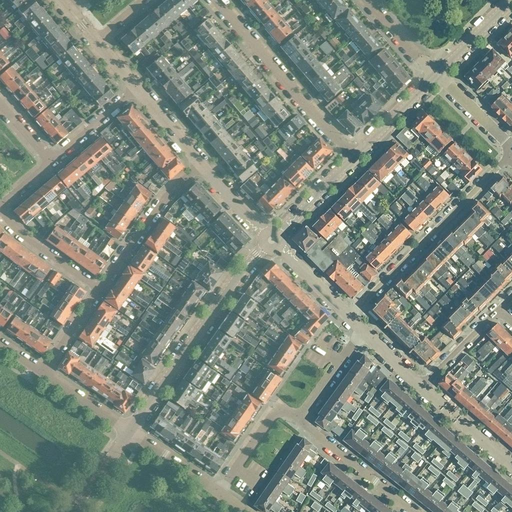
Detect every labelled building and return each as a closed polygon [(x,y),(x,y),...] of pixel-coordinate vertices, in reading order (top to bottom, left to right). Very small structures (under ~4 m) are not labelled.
[(9,0),(16,8),(26,0),(9,0)] [(29,0),(18,10),(26,19),(40,8),(37,4),(37,2),(35,0),(29,0)] [(189,7),(182,0),(168,0),(168,1),(180,15),(186,10),(189,7)] [(182,0),(189,7),(192,11),(195,8),(192,4),(196,0),(182,0)] [(256,0),(248,7),(251,10),(250,11),(255,17),(270,4),(266,0),(256,0)] [(335,0),(315,0),(316,0),(324,10),(335,0)] [(342,0),(335,0),(324,10),(322,12),(330,22),(346,8),(345,6),(346,5),(342,0)] [(168,1),(159,9),(171,23),(180,15),(168,1)] [(270,4),(255,17),(260,23),(261,22),(264,25),(276,15),(280,12),(284,8),(282,9),(279,5),(274,9),(270,4)] [(209,12),(205,7),(196,15),(196,16),(199,19),(200,20),(209,12)] [(2,15),(5,19),(13,11),(10,8),(2,15)] [(40,8),(26,19),(34,28),(49,16),(45,12),(43,12),(40,8)] [(171,23),(159,9),(158,8),(149,16),(162,31),(171,23)] [(349,10),(348,9),(335,20),(341,27),(343,30),(357,19),(353,14),(353,13),(350,9),(349,10)] [(276,15),(264,25),(266,28),(265,29),(270,35),(284,23),(276,15)] [(36,38),(30,43),(24,48),(27,51),(29,49),(38,41),(41,39),(56,26),(52,22),(53,21),(49,16),(34,28),(40,35),(36,38)] [(162,31),(149,16),(149,17),(140,24),(152,39),(162,31)] [(196,16),(187,24),(191,28),(200,20),(199,19),(196,16)] [(317,16),(310,23),(313,27),(320,21),(317,16)] [(292,26),(295,30),(305,21),(303,17),(292,26)] [(211,24),(208,19),(195,30),(202,40),(216,28),(212,23),(211,24)] [(360,23),(357,19),(343,30),(346,33),(351,39),(352,40),(365,29),(364,27),(365,27),(361,23),(360,23)] [(22,22),(17,27),(20,30),(25,26),(22,22)] [(284,23),(270,35),(275,41),(276,40),(279,43),(291,33),(284,23)] [(152,39),(140,24),(135,29),(134,29),(131,32),(143,46),(143,47),(152,39)] [(59,31),(56,26),(41,39),(50,48),(65,35),(61,31),(59,31)] [(0,32),(6,40),(11,36),(4,27),(0,30),(0,32)] [(220,33),(216,28),(202,40),(210,48),(223,37),(219,33),(220,33)] [(366,30),(365,29),(352,40),(360,50),(374,39),(370,35),(371,33),(367,29),(366,30)] [(323,30),(319,34),(325,40),(329,37),(323,30)] [(167,31),(164,34),(169,39),(172,36),(167,31)] [(143,46),(131,32),(127,35),(122,40),(133,54),(138,50),(146,59),(141,63),(145,68),(154,60),(150,55),(143,47),(143,46)] [(295,36),(282,47),(281,47),(289,57),(312,37),(309,34),(304,38),(300,42),(295,36)] [(312,37),(289,57),(297,66),(310,54),(306,48),(319,37),(316,34),(312,37)] [(65,35),(50,48),(55,54),(40,67),(43,70),(58,58),(73,47),(68,41),(68,39),(65,35)] [(501,40),(498,44),(511,58),(511,57),(511,39),(507,35),(506,35),(504,36),(502,38),(501,40)] [(223,37),(210,48),(217,57),(231,45),(227,40),(226,41),(223,37)] [(188,52),(193,48),(193,47),(185,39),(180,43),(188,52)] [(361,50),(354,56),(349,60),(352,63),(364,53),(369,59),(381,48),(381,47),(382,46),(378,42),(377,43),(374,39),(360,50),(361,50)] [(0,57),(16,45),(12,41),(0,50),(0,57)] [(18,47),(16,45),(0,57),(0,71),(9,64),(5,59),(11,54),(11,53),(18,47)] [(235,50),(231,45),(217,57),(225,66),(238,55),(234,51),(235,50)] [(58,58),(59,60),(51,67),(54,70),(59,66),(62,63),(68,69),(83,56),(79,52),(77,52),(73,47),(58,58)] [(200,56),(193,48),(188,52),(195,61),(199,57),(200,56)] [(392,59),(384,49),(368,63),(377,73),(392,59)] [(492,49),(483,59),(497,73),(498,72),(497,71),(501,66),(505,70),(506,70),(511,75),(511,65),(509,68),(507,65),(507,64),(492,49)] [(154,60),(158,57),(159,56),(155,51),(150,55),(154,60)] [(310,54),(297,66),(304,75),(318,63),(310,54)] [(350,59),(346,54),(341,58),(345,63),(350,59)] [(0,78),(6,85),(18,75),(14,70),(24,62),(23,62),(28,58),(25,55),(0,76),(0,78)] [(241,59),(238,55),(225,66),(232,75),(246,63),(242,58),(241,59)] [(70,78),(64,83),(67,86),(90,67),(86,62),(86,60),(83,56),(68,69),(73,76),(70,78)] [(161,56),(147,68),(151,73),(150,74),(154,79),(169,66),(161,56)] [(207,66),(199,57),(195,61),(203,69),(207,66)] [(392,59),(377,73),(373,76),(378,82),(377,83),(377,84),(373,87),(372,86),(367,90),(371,94),(401,69),(392,59)] [(497,73),(483,59),(474,67),(488,80),(492,75),(494,76),(497,73)] [(331,78),(326,72),(312,84),(320,93),(348,70),(345,66),(340,60),(337,63),(340,66),(338,68),(340,70),(331,78)] [(180,72),(189,64),(186,61),(177,69),(180,72)] [(177,75),(163,87),(166,91),(165,92),(169,97),(184,84),(183,84),(186,82),(181,77),(195,65),(192,62),(189,65),(189,64),(180,72),(177,75)] [(246,63),(232,75),(239,83),(252,72),(249,68),(250,67),(246,63)] [(318,63),(304,75),(312,84),(326,72),(318,63)] [(169,66),(154,79),(158,83),(159,83),(163,87),(177,75),(169,66)] [(207,66),(203,69),(210,78),(214,74),(207,66)] [(219,80),(229,73),(224,66),(214,74),(219,80)] [(18,75),(6,85),(13,94),(41,70),(38,67),(22,80),(18,75)] [(67,86),(64,88),(59,92),(62,96),(78,82),(84,88),(99,75),(95,71),(93,71),(90,67),(67,86)] [(488,80),(474,67),(465,76),(479,90),(489,81),(488,80)] [(367,79),(362,73),(363,72),(360,69),(355,73),(363,82),(367,79)] [(410,80),(401,69),(371,94),(383,106),(388,102),(380,94),(385,90),(391,97),(403,86),(403,85),(410,80)] [(41,70),(13,94),(20,102),(32,91),(28,87),(44,73),(41,70)] [(348,70),(320,93),(328,102),(342,90),(338,86),(348,77),(352,81),(354,78),(354,77),(352,74),(348,70)] [(256,76),(252,72),(239,83),(247,92),(261,80),(257,76),(256,76)] [(99,75),(84,88),(92,97),(106,85),(102,81),(102,79),(99,75)] [(353,81),(364,93),(367,90),(357,78),(353,81)] [(264,85),(261,80),(247,92),(254,101),(267,90),(263,85),(264,85)] [(501,87),(504,90),(510,85),(506,81),(501,87)] [(32,91),(20,102),(27,110),(39,99),(53,87),(49,83),(35,95),(32,91)] [(201,86),(198,83),(192,87),(195,91),(201,86)] [(59,92),(64,88),(60,84),(56,88),(59,92)] [(184,84),(169,97),(173,101),(175,101),(178,105),(192,94),(184,84)] [(92,97),(89,100),(83,105),(86,108),(95,100),(100,107),(114,95),(113,94),(113,92),(111,90),(109,89),(106,85),(92,97)] [(58,93),(53,87),(39,99),(27,110),(34,118),(46,108),(44,105),(58,93)] [(487,104),(488,103),(499,92),(496,89),(495,90),(493,88),(482,99),(487,104)] [(267,90),(254,101),(262,110),(275,98),(271,93),(271,94),(267,90)] [(511,102),(503,94),(491,106),(490,107),(499,116),(511,104),(511,103),(511,102)] [(186,116),(201,104),(193,95),(179,107),(186,116)] [(378,109),(381,106),(370,95),(367,98),(363,95),(357,101),(373,117),(379,111),(378,109)] [(63,96),(58,100),(35,120),(42,128),(55,117),(52,113),(62,104),(66,108),(70,104),(63,96)] [(233,104),(237,100),(233,96),(228,99),(233,104)] [(280,103),(275,98),(262,110),(269,118),(282,107),(279,103),(280,103)] [(325,107),(329,113),(339,104),(335,99),(325,107)] [(210,113),(209,113),(195,125),(203,134),(217,122),(212,116),(227,104),(224,101),(222,102),(213,110),(210,113)] [(373,117),(357,101),(352,107),(355,110),(352,113),(363,124),(366,121),(367,122),(373,117)] [(201,104),(186,116),(187,117),(188,116),(195,125),(209,113),(202,104),(201,104)] [(511,104),(499,116),(508,125),(511,120),(511,104)] [(126,127),(139,115),(132,106),(118,118),(126,127)] [(282,107),(269,118),(277,127),(290,116),(289,115),(290,115),(286,110),(285,111),(282,107)] [(55,117),(42,128),(49,136),(71,118),(76,113),(73,110),(68,114),(59,122),(55,117)] [(353,137),(363,127),(347,110),(337,120),(352,135),(353,137)] [(418,119),(412,125),(421,134),(434,122),(422,110),(416,116),(418,117),(417,118),(418,119)] [(71,118),(49,136),(56,144),(69,134),(64,129),(73,122),(77,126),(83,122),(76,113),(71,118)] [(247,122),(252,118),(248,113),(243,117),(247,122)] [(139,115),(126,127),(121,131),(128,139),(147,124),(139,115)] [(297,115),(292,119),(284,126),(289,131),(288,132),(291,136),(292,135),(305,124),(297,115)] [(226,132),(211,144),(220,154),(234,142),(230,137),(244,124),(243,122),(239,122),(239,121),(226,132)] [(217,122),(203,134),(211,144),(226,132),(225,131),(217,122)] [(434,122),(421,134),(430,143),(442,130),(434,122)] [(154,132),(147,124),(128,139),(135,148),(154,132)] [(262,139),(267,135),(259,126),(255,130),(262,139)] [(408,129),(405,127),(395,136),(407,148),(412,143),(403,134),(408,129)] [(106,128),(100,133),(107,142),(113,137),(106,128)] [(245,132),(251,139),(255,137),(249,130),(245,132)] [(442,130),(430,143),(439,152),(452,140),(442,130)] [(154,132),(135,148),(128,154),(131,158),(143,148),(147,152),(161,141),(154,132)] [(113,137),(107,142),(110,145),(116,140),(120,137),(117,134),(113,137)] [(262,142),(265,146),(271,141),(267,137),(262,142)] [(112,150),(101,138),(94,144),(117,171),(120,168),(108,153),(112,150)] [(311,148),(311,147),(302,139),(298,143),(307,152),(302,156),(314,169),(315,168),(316,168),(319,165),(319,164),(323,160),(311,148)] [(319,139),(311,147),(311,148),(323,160),(327,156),(328,156),(331,153),(331,152),(331,151),(319,139)] [(258,140),(254,143),(261,151),(264,148),(258,140)] [(169,150),(161,141),(147,152),(155,161),(169,150)] [(234,142),(220,154),(227,163),(242,151),(244,149),(241,146),(239,148),(234,142)] [(464,151),(454,142),(443,154),(452,163),(464,151)] [(396,143),(387,152),(399,163),(408,154),(396,143)] [(117,171),(94,144),(86,150),(97,163),(101,159),(105,165),(106,164),(113,174),(117,171)] [(123,153),(119,147),(115,150),(120,156),(123,153)] [(284,159),(285,159),(288,156),(280,148),(277,152),(284,159)] [(97,163),(86,150),(79,156),(97,177),(100,174),(93,166),(97,163)] [(155,161),(151,164),(144,170),(142,171),(146,175),(158,164),(162,170),(176,158),(169,150),(155,161)] [(242,151),(227,163),(235,172),(234,173),(235,172),(249,161),(250,160),(242,151)] [(472,160),(464,151),(452,163),(461,172),(473,160),(472,160)] [(383,156),(378,161),(390,172),(399,163),(387,152),(386,153),(385,153),(382,155),(383,156)] [(312,170),(300,158),(297,155),(296,155),(294,155),(291,158),(291,160),(291,162),(289,164),(290,165),(304,179),(308,174),(309,175),(312,172),(312,171),(312,170)] [(97,177),(79,156),(72,163),(83,175),(86,172),(99,186),(102,183),(101,182),(97,177)] [(162,170),(169,179),(184,167),(176,158),(162,170)] [(425,169),(421,165),(414,158),(410,162),(421,173),(425,169)] [(425,169),(431,164),(432,163),(427,158),(421,165),(425,169)] [(473,160),(461,172),(460,172),(469,181),(482,169),(473,160)] [(144,170),(151,164),(148,161),(141,167),(144,170)] [(257,170),(249,161),(235,172),(234,173),(242,182),(257,170)] [(265,172),(271,166),(266,161),(260,167),(265,172)] [(371,168),(369,170),(381,181),(390,172),(378,161),(374,165),(373,164),(371,167),(371,168)] [(72,163),(65,169),(87,196),(91,193),(79,178),(83,175),(72,163)] [(431,164),(425,169),(431,175),(437,170),(431,164)] [(304,179),(290,165),(284,170),(286,172),(282,175),(295,188),(296,187),(297,187),(300,184),(300,183),(304,179)] [(87,196),(65,169),(57,175),(67,187),(72,184),(86,201),(89,199),(86,196),(87,196)] [(390,193),(368,171),(364,175),(363,174),(358,179),(372,192),(376,187),(379,190),(386,197),(390,193)] [(393,176),(400,183),(403,185),(407,182),(397,172),(393,176)] [(418,179),(420,180),(442,203),(449,196),(438,184),(434,188),(421,175),(418,179)] [(443,182),(444,180),(440,175),(436,179),(445,188),(447,186),(443,182)] [(102,183),(104,186),(112,180),(108,176),(101,182),(102,183)] [(400,183),(393,176),(390,179),(397,186),(400,183)] [(511,184),(511,185),(503,176),(488,191),(492,195),(494,192),(500,198),(502,196),(511,184)] [(48,182),(48,183),(47,184),(58,196),(66,189),(56,177),(52,180),(50,180),(48,182)] [(282,177),(274,186),(285,198),(289,194),(291,194),(293,192),(293,190),(294,189),(282,177)] [(277,206),(265,194),(249,179),(240,188),(251,199),(252,199),(256,203),(267,215),(277,206)] [(358,179),(349,188),(349,189),(362,202),(363,201),(372,192),(358,179)] [(442,203),(420,180),(417,183),(428,194),(424,198),(435,210),(442,203)] [(196,183),(195,184),(180,198),(186,203),(183,205),(187,209),(204,192),(197,184),(196,183)] [(42,187),(42,188),(39,191),(49,204),(50,204),(53,207),(52,208),(57,213),(60,210),(52,201),(58,196),(47,184),(46,184),(45,184),(42,187)] [(137,184),(131,193),(143,203),(144,203),(151,194),(137,184)] [(155,195),(159,190),(151,184),(148,188),(149,189),(148,189),(155,195)] [(511,184),(502,196),(511,205),(511,203),(511,202),(511,203),(511,202),(511,184)] [(285,198),(274,186),(265,194),(277,206),(278,205),(279,206),(282,203),(281,201),(285,198)] [(361,203),(362,202),(349,189),(339,199),(352,212),(355,214),(359,210),(367,217),(371,213),(361,203)] [(420,202),(417,199),(417,198),(408,189),(404,193),(428,217),(435,210),(424,198),(420,202)] [(49,204),(39,191),(31,198),(42,211),(46,207),(49,210),(52,208),(53,207),(50,204),(49,204)] [(204,192),(187,209),(186,209),(193,217),(191,219),(192,220),(195,217),(213,201),(204,192)] [(143,203),(131,193),(124,202),(137,211),(143,203)] [(428,217),(404,193),(400,197),(410,206),(411,205),(414,208),(410,212),(421,224),(428,217)] [(119,204),(122,200),(114,194),(111,198),(119,204)] [(31,198),(23,204),(34,217),(43,228),(47,232),(49,229),(45,223),(43,223),(41,220),(42,219),(42,217),(41,215),(38,214),(42,211),(31,198)] [(73,209),(80,214),(84,210),(74,198),(68,203),(73,209)] [(352,212),(339,199),(334,203),(335,204),(332,208),(344,220),(352,212)] [(221,210),(213,201),(195,217),(204,226),(221,210)] [(137,211),(124,202),(118,211),(118,210),(117,211),(131,221),(137,211)] [(376,215),(379,211),(370,202),(367,205),(376,215)] [(495,219),(477,202),(470,209),(473,212),(484,223),(492,232),(496,228),(491,223),(495,219)] [(511,209),(510,211),(510,212),(501,222),(504,225),(510,219),(511,217),(511,202),(511,203),(511,202),(511,209)] [(401,212),(397,208),(398,207),(394,203),(390,207),(414,231),(421,224),(410,212),(406,216),(401,212)] [(15,210),(15,211),(14,212),(25,225),(34,217),(23,204),(20,207),(19,207),(15,210)] [(497,218),(500,214),(503,212),(496,205),(490,211),(497,218)] [(91,206),(87,211),(92,215),(96,209),(91,206)] [(67,213),(76,220),(80,214),(73,209),(67,213)] [(342,222),(330,210),(329,210),(328,209),(321,217),(334,230),(349,245),(352,242),(337,227),(342,222)] [(131,221),(117,211),(111,220),(124,229),(131,221)] [(473,212),(466,219),(490,243),(494,240),(480,226),(484,223),(473,212)] [(60,217),(57,213),(51,218),(54,222),(60,217)] [(173,217),(167,213),(164,217),(173,223),(175,220),(172,218),(173,217)] [(232,221),(224,213),(208,227),(217,236),(232,221)] [(376,218),(371,213),(367,217),(372,222),(376,218)] [(382,214),(380,217),(404,241),(411,234),(400,223),(396,228),(382,214)] [(315,228),(312,231),(319,238),(322,235),(325,238),(334,230),(321,217),(313,224),(314,226),(313,227),(315,228)] [(404,241),(380,217),(377,220),(390,233),(386,237),(397,248),(404,241)] [(163,219),(157,227),(169,236),(172,232),(179,236),(179,237),(186,242),(183,246),(188,250),(193,244),(190,242),(183,233),(181,232),(175,227),(163,219)] [(351,227),(354,225),(352,224),(353,223),(349,219),(345,222),(350,226),(351,227)] [(466,219),(459,225),(470,237),(470,236),(474,233),(487,246),(490,243),(466,219)] [(124,229),(111,220),(104,229),(118,239),(125,230),(124,229)] [(232,221),(217,236),(225,245),(227,243),(241,230),(232,221)] [(74,232),(69,229),(57,247),(65,253),(84,226),(80,223),(74,232)] [(371,223),(364,230),(368,234),(390,255),(397,248),(386,237),(382,242),(376,236),(377,236),(372,230),(375,227),(371,223)] [(178,224),(175,227),(181,232),(184,228),(178,224)] [(459,225),(453,232),(464,243),(468,247),(475,241),(470,236),(470,237),(459,225)] [(88,228),(84,226),(65,253),(73,258),(85,241),(81,238),(88,228)] [(312,231),(307,226),(306,226),(305,227),(292,240),(304,251),(304,252),(305,253),(334,281),(346,269),(349,266),(359,256),(349,245),(334,230),(325,238),(322,235),(319,238),(312,231)] [(66,227),(63,232),(56,227),(47,240),(57,247),(69,229),(66,227)] [(169,236),(157,227),(151,236),(150,236),(163,245),(170,250),(179,256),(181,252),(166,241),(169,236)] [(47,232),(43,228),(40,233),(37,230),(36,232),(43,237),(47,232)] [(184,228),(181,232),(183,233),(190,242),(197,235),(193,230),(189,233),(184,228)] [(227,243),(225,245),(220,250),(223,254),(226,251),(227,252),(229,249),(235,255),(250,240),(241,230),(227,243)] [(364,230),(361,234),(371,244),(368,247),(369,248),(383,262),(390,255),(368,234),(364,230)] [(452,231),(445,238),(471,264),(471,263),(472,263),(473,261),(474,260),(460,246),(464,243),(453,232),(452,231)] [(2,252),(12,240),(4,234),(0,239),(0,255),(2,252)] [(150,236),(144,244),(167,261),(170,257),(160,249),(163,245),(150,236)] [(85,241),(73,258),(81,264),(98,239),(95,237),(90,245),(85,241)] [(99,237),(98,239),(81,264),(89,270),(98,257),(94,254),(104,240),(99,237)] [(362,241),(359,238),(352,245),(355,248),(362,241)] [(471,264),(445,238),(438,245),(450,257),(453,253),(467,267),(471,264)] [(511,251),(503,243),(499,239),(495,242),(497,244),(511,258),(511,251)] [(12,240),(2,252),(7,256),(3,261),(2,260),(0,263),(0,266),(2,268),(20,245),(12,240)] [(511,258),(497,244),(495,242),(489,249),(491,251),(493,249),(492,249),(494,247),(506,259),(503,262),(502,263),(511,272),(511,258)] [(2,268),(0,270),(0,277),(7,268),(8,269),(14,261),(18,264),(27,251),(20,245),(2,268)] [(450,257),(438,245),(431,252),(448,269),(452,274),(456,270),(446,261),(450,257)] [(156,256),(143,246),(137,255),(165,275),(169,278),(172,275),(152,261),(156,256)] [(365,251),(363,249),(359,253),(376,269),(383,262),(369,248),(365,251)] [(491,251),(489,249),(482,256),(485,259),(492,252),(491,251)] [(8,278),(5,281),(13,288),(19,280),(35,257),(27,251),(18,264),(23,268),(14,280),(8,278)] [(101,252),(98,257),(89,270),(97,276),(106,263),(102,260),(105,255),(101,252)] [(214,256),(213,256),(208,252),(205,256),(224,270),(227,265),(220,259),(220,260),(214,256)] [(448,269),(431,252),(423,259),(425,260),(436,271),(441,276),(448,269)] [(209,261),(205,267),(200,264),(199,264),(186,254),(184,258),(202,271),(216,281),(223,271),(209,261)] [(165,275),(137,255),(130,263),(143,273),(147,268),(167,282),(169,278),(165,275)] [(19,280),(13,288),(18,291),(27,279),(26,278),(30,273),(34,276),(43,263),(35,257),(19,280)] [(425,260),(418,267),(430,279),(429,278),(432,274),(447,289),(450,285),(441,276),(436,271),(425,260)] [(479,260),(475,263),(488,276),(501,288),(508,281),(507,280),(496,269),(492,273),(479,260)] [(271,261),(260,272),(262,274),(258,279),(260,280),(258,282),(258,283),(255,286),(258,289),(279,269),(271,261)] [(362,271),(368,264),(365,261),(358,267),(362,271)] [(473,261),(472,263),(473,265),(472,266),(486,281),(482,284),(494,295),(501,288),(488,276),(475,263),(473,261)] [(511,272),(502,263),(503,262),(501,261),(494,268),(496,269),(507,280),(511,274),(511,272)] [(43,263),(34,276),(38,279),(26,297),(29,299),(35,292),(45,278),(51,269),(43,263)] [(355,278),(343,290),(352,299),(377,274),(368,264),(362,271),(359,274),(361,276),(357,280),(355,278)] [(106,265),(102,273),(107,275),(111,268),(106,265)] [(162,289),(129,265),(123,274),(137,284),(140,279),(159,292),(162,289)] [(358,275),(349,266),(346,269),(334,281),(335,281),(343,290),(355,278),(358,275)] [(430,279),(418,267),(411,274),(436,299),(440,296),(426,283),(430,279)] [(258,289),(255,293),(251,297),(255,300),(259,296),(258,296),(270,283),(275,287),(286,276),(279,269),(258,289)] [(61,275),(54,271),(48,280),(54,285),(55,283),(80,301),(86,292),(73,283),(69,288),(61,282),(60,283),(57,280),(61,275)] [(216,281),(202,271),(195,281),(209,291),(216,281)] [(123,274),(117,283),(148,304),(151,301),(133,288),(137,284),(123,274)] [(411,274),(404,281),(416,293),(420,289),(425,294),(424,295),(432,304),(436,299),(411,274)] [(278,291),(270,300),(263,306),(266,309),(273,303),(293,282),(286,276),(275,287),(278,291)] [(465,281),(461,277),(458,281),(472,295),(469,298),(468,298),(478,308),(478,309),(479,310),(487,302),(465,281)] [(401,278),(394,285),(406,298),(410,293),(415,298),(415,299),(426,310),(430,306),(416,293),(404,281),(401,278)] [(468,278),(465,281),(487,302),(494,295),(482,284),(478,288),(468,278)] [(174,281),(171,279),(168,282),(182,293),(179,297),(193,307),(199,299),(182,286),(177,283),(174,281)] [(54,285),(48,280),(46,283),(49,285),(49,286),(64,296),(61,300),(74,309),(80,301),(55,283),(54,285)] [(182,281),(177,283),(182,286),(199,299),(201,296),(202,296),(206,291),(191,281),(188,285),(182,281)] [(273,303),(266,309),(265,310),(269,314),(275,308),(275,307),(285,297),(288,301),(300,289),(293,282),(273,303)] [(148,304),(117,283),(111,291),(124,300),(128,296),(145,308),(148,304)] [(443,287),(442,288),(438,284),(437,286),(443,292),(446,290),(443,287)] [(37,295),(41,298),(47,290),(43,287),(37,295)] [(376,304),(370,310),(379,319),(401,297),(392,287),(376,303),(375,303),(375,304),(376,304)] [(255,293),(248,288),(245,293),(251,297),(255,293)] [(300,289),(288,301),(293,305),(282,316),(285,319),(307,297),(300,289)] [(0,303),(0,311),(11,297),(10,297),(14,292),(12,291),(10,291),(7,294),(0,303)] [(124,300),(111,291),(104,300),(129,317),(132,313),(121,306),(124,300)] [(160,295),(159,295),(187,315),(193,307),(179,297),(176,301),(162,291),(160,295)] [(18,295),(14,292),(10,297),(11,297),(0,311),(0,325),(3,327),(12,314),(9,311),(13,305),(12,304),(18,295)] [(468,298),(469,298),(463,292),(456,299),(461,304),(472,315),(478,309),(478,308),(468,298)] [(444,294),(441,298),(465,322),(472,315),(461,304),(458,307),(444,294)] [(187,315),(159,295),(157,298),(172,309),(168,313),(182,323),(187,315)] [(244,295),(238,302),(258,317),(261,314),(253,308),(256,303),(244,295)] [(49,299),(47,302),(52,305),(69,317),(74,309),(61,300),(56,296),(52,301),(49,299)] [(307,297),(285,319),(280,324),(284,328),(286,327),(289,324),(287,322),(299,311),(302,315),(314,303),(307,297)] [(401,297),(379,319),(387,326),(384,328),(385,328),(397,315),(398,316),(400,313),(396,309),(401,304),(405,308),(409,304),(401,297)] [(465,322),(441,298),(438,301),(451,314),(447,318),(458,329),(465,322)] [(52,305),(47,302),(43,299),(40,302),(53,311),(50,316),(54,319),(63,325),(69,317),(52,305)] [(117,311),(103,302),(97,311),(128,332),(130,329),(113,317),(117,311)] [(258,317),(238,302),(232,311),(245,320),(248,315),(266,328),(269,325),(266,323),(258,317)] [(314,303),(302,315),(306,319),(291,334),(294,336),(321,310),(314,303)] [(15,317),(6,330),(12,334),(13,333),(16,335),(35,308),(31,306),(21,320),(15,317)] [(149,306),(147,310),(146,310),(152,314),(154,316),(176,331),(182,323),(168,313),(165,318),(149,306)] [(39,311),(35,308),(16,335),(20,337),(19,339),(24,342),(34,329),(29,326),(39,311)] [(444,314),(439,309),(435,313),(445,323),(441,327),(453,339),(461,331),(458,329),(447,318),(444,314)] [(152,314),(146,310),(141,319),(142,320),(144,322),(149,315),(151,316),(152,314)] [(328,317),(321,310),(294,336),(306,344),(317,329),(328,317)] [(128,332),(97,311),(98,312),(95,317),(93,317),(91,320),(104,329),(108,324),(125,336),(128,332)] [(231,312),(225,320),(258,344),(261,340),(242,327),(245,322),(231,312)] [(406,324),(395,335),(402,343),(413,331),(410,327),(414,323),(415,323),(419,320),(418,319),(421,316),(417,313),(414,316),(406,324)] [(397,315),(385,328),(389,332),(390,331),(395,335),(406,324),(398,316),(397,315)] [(435,321),(429,315),(425,319),(431,325),(435,321)] [(34,329),(24,342),(30,346),(31,345),(34,347),(54,319),(50,316),(39,333),(34,329)] [(176,331),(154,316),(152,319),(160,325),(156,330),(170,339),(176,331)] [(266,323),(269,325),(271,326),(274,320),(271,317),(266,323)] [(54,319),(34,347),(37,350),(37,351),(43,355),(52,341),(46,338),(54,327),(59,331),(63,325),(54,319)] [(85,329),(111,347),(113,344),(105,338),(109,332),(104,329),(91,320),(89,323),(89,325),(86,329),(85,329)] [(144,322),(142,320),(139,323),(154,334),(151,338),(164,347),(170,339),(156,330),(144,322)] [(225,320),(219,329),(233,339),(237,334),(255,348),(258,344),(225,320)] [(497,323),(487,334),(491,338),(486,343),(486,342),(477,351),(481,354),(505,330),(497,323)] [(269,328),(267,331),(296,351),(298,349),(299,349),(301,346),(301,345),(301,344),(288,334),(285,339),(269,328)] [(85,329),(78,338),(92,347),(96,342),(109,351),(111,347),(85,329)] [(245,350),(218,330),(212,339),(225,349),(228,343),(243,354),(245,350)] [(422,340),(410,353),(412,351),(419,358),(444,333),(441,330),(429,342),(424,337),(422,340)] [(511,337),(505,330),(481,354),(484,358),(498,344),(501,348),(511,337)] [(296,351),(267,331),(264,335),(280,346),(277,350),(291,360),(294,355),(293,355),(296,351)] [(422,340),(413,331),(402,343),(407,347),(406,348),(410,352),(409,352),(409,353),(410,353),(422,340)] [(148,342),(144,340),(134,332),(131,336),(141,343),(158,356),(164,347),(151,338),(148,342)] [(444,333),(419,358),(426,365),(432,360),(433,360),(433,359),(440,353),(436,348),(442,342),(446,346),(452,341),(444,333)] [(511,337),(501,348),(506,352),(500,357),(501,358),(496,362),(499,365),(511,351),(511,337)] [(225,349),(212,339),(205,349),(218,358),(222,352),(229,357),(231,353),(225,349)] [(77,340),(73,346),(77,349),(81,343),(77,340)] [(158,356),(141,343),(139,347),(143,349),(140,354),(154,364),(157,359),(156,358),(158,356)] [(259,345),(257,347),(285,367),(287,364),(288,365),(291,360),(277,350),(274,355),(259,345)] [(285,367),(257,347),(254,351),(269,361),(266,366),(279,375),(279,374),(281,374),(283,371),(282,370),(285,367)] [(218,358),(205,349),(198,358),(211,367),(215,362),(231,372),(229,375),(232,377),(237,371),(232,367),(218,358)] [(79,357),(70,350),(58,367),(68,374),(69,373),(68,372),(78,359),(79,357)] [(120,351),(117,354),(149,377),(155,368),(142,359),(139,364),(120,351)] [(149,377),(117,354),(115,358),(134,371),(130,376),(143,385),(149,377)] [(452,376),(448,373),(439,383),(447,390),(470,364),(469,364),(473,361),(466,354),(461,360),(464,363),(462,367),(461,366),(452,376)] [(377,389),(387,378),(371,363),(372,362),(364,355),(361,357),(361,356),(351,370),(366,381),(377,389)] [(501,365),(495,371),(493,373),(502,382),(511,370),(511,355),(510,358),(511,359),(511,363),(501,375),(500,373),(504,368),(501,365)] [(87,366),(78,379),(87,385),(96,372),(101,364),(105,359),(102,357),(93,370),(87,366)] [(243,362),(238,358),(232,367),(237,371),(243,362)] [(69,373),(68,374),(69,373),(78,379),(87,366),(78,359),(68,372),(69,373)] [(217,374),(197,360),(191,369),(205,379),(211,383),(217,374)] [(473,367),(470,364),(447,390),(455,397),(465,387),(460,382),(473,367)] [(276,387),(281,379),(264,367),(261,372),(253,366),(251,370),(259,376),(276,387)] [(191,369),(184,378),(199,389),(205,379),(191,369)] [(351,370),(345,378),(363,392),(367,395),(371,398),(373,395),(368,391),(367,392),(365,390),(367,388),(363,385),(366,381),(351,370)] [(511,370),(502,382),(505,384),(511,377),(511,376),(511,370)] [(106,378),(96,372),(87,385),(96,392),(106,378)] [(241,375),(238,373),(232,381),(236,383),(241,375)] [(119,378),(115,385),(106,398),(115,405),(125,391),(122,389),(122,388),(120,387),(122,384),(120,383),(122,380),(124,382),(127,377),(123,374),(119,378)] [(276,387),(259,376),(256,380),(248,374),(245,378),(247,379),(270,396),(276,387)] [(106,378),(96,392),(106,398),(115,385),(106,378)] [(228,387),(230,383),(224,378),(221,382),(228,387)] [(345,378),(338,387),(350,395),(353,390),(361,396),(363,392),(345,378)] [(270,396),(247,379),(244,383),(255,390),(252,394),(265,403),(270,396)] [(389,379),(380,390),(378,391),(382,395),(380,398),(383,401),(396,386),(389,379)] [(465,387),(455,397),(463,404),(478,388),(483,382),(479,379),(469,391),(465,387)] [(139,392),(142,387),(133,380),(129,385),(139,392)] [(198,390),(183,380),(177,389),(199,405),(201,401),(194,397),(198,390)] [(486,385),(483,382),(478,388),(463,404),(471,411),(479,403),(473,399),(486,385)] [(403,392),(396,386),(383,401),(386,404),(389,401),(393,404),(403,392)] [(259,405),(260,402),(237,387),(235,390),(241,394),(238,398),(242,401),(256,411),(259,407),(259,405)] [(338,387),(332,395),(354,412),(357,408),(346,401),(350,395),(338,387)] [(177,389),(170,399),(185,409),(190,403),(197,408),(199,405),(177,389)] [(115,405),(115,406),(124,412),(136,396),(132,393),(130,395),(125,391),(115,405)] [(211,397),(218,401),(222,395),(215,391),(211,397)] [(403,392),(393,404),(397,408),(394,411),(398,414),(411,399),(403,392)] [(479,403),(471,411),(480,419),(499,397),(500,395),(497,392),(494,395),(494,394),(485,405),(481,401),(479,403)] [(354,412),(332,395),(326,404),(338,412),(341,408),(348,413),(351,410),(354,412)] [(502,399),(499,397),(480,419),(488,426),(495,417),(490,413),(502,399)] [(249,419),(226,402),(222,399),(219,403),(234,413),(231,417),(245,427),(248,422),(248,421),(249,419)] [(229,399),(226,402),(249,419),(251,416),(253,415),(256,411),(242,401),(239,406),(229,399)] [(418,405),(411,399),(398,414),(401,417),(405,412),(409,415),(418,405)] [(169,400),(166,406),(170,409),(175,413),(179,407),(169,400)] [(326,404),(320,412),(337,425),(338,424),(332,420),(338,412),(326,404)] [(418,405),(409,415),(408,417),(411,420),(409,423),(412,426),(425,411),(418,405)] [(495,417),(488,426),(496,433),(511,414),(511,407),(503,418),(498,414),(495,418),(495,417)] [(163,418),(167,412),(163,409),(152,425),(151,427),(154,429),(153,431),(160,436),(169,422),(163,418)] [(245,427),(231,417),(228,421),(213,411),(211,415),(215,418),(238,434),(240,432),(242,431),(245,427)] [(425,411),(412,426),(416,429),(418,426),(422,430),(424,428),(433,418),(425,411)] [(337,425),(320,412),(319,413),(321,415),(316,422),(329,432),(333,427),(335,429),(337,425)] [(511,414),(496,433),(504,440),(511,430),(511,425),(510,424),(511,422),(511,414)] [(215,418),(211,415),(209,419),(223,428),(220,433),(233,442),(233,441),(235,441),(237,438),(237,436),(238,434),(215,418)] [(187,417),(184,422),(170,442),(180,449),(189,435),(183,431),(191,419),(187,417)] [(433,418),(424,428),(428,431),(423,436),(427,439),(440,424),(433,418)] [(175,426),(169,422),(160,436),(170,442),(184,422),(180,419),(175,426)] [(448,430),(440,424),(427,439),(430,442),(433,439),(437,442),(448,430)] [(210,427),(199,442),(191,454),(193,456),(192,458),(199,463),(209,449),(202,445),(213,429),(210,427)] [(352,430),(343,440),(351,446),(363,430),(360,428),(356,433),(352,430)] [(367,433),(363,430),(351,446),(359,452),(367,442),(363,439),(367,433)] [(457,438),(449,432),(439,444),(444,449),(442,452),(444,454),(457,438)] [(189,435),(180,449),(186,453),(187,452),(191,454),(199,442),(189,435)] [(313,458),(317,453),(315,451),(317,449),(304,438),(299,445),(297,444),(295,447),(307,455),(307,454),(313,458)] [(464,445),(457,438),(444,454),(448,457),(453,452),(456,455),(464,445)] [(227,440),(223,445),(207,468),(216,474),(225,460),(220,457),(230,442),(227,440)] [(371,445),(367,442),(359,452),(366,458),(379,442),(375,440),(371,445)] [(417,450),(420,447),(423,444),(418,440),(412,446),(417,450)] [(209,449),(199,463),(207,468),(223,445),(219,442),(213,452),(209,449)] [(379,442),(366,458),(374,464),(382,454),(378,450),(382,445),(379,442)] [(456,455),(457,456),(455,458),(459,461),(456,464),(459,466),(472,451),(464,445),(456,455)] [(307,455),(295,447),(288,457),(300,465),(307,455)] [(382,454),(374,464),(381,470),(394,454),(390,451),(386,457),(382,454)] [(472,451),(459,466),(463,470),(467,465),(471,468),(479,458),(472,451)] [(394,454),(381,470),(389,476),(397,466),(393,463),(397,457),(394,454)] [(288,457),(282,466),(293,475),(294,474),(301,479),(302,478),(306,471),(299,466),(300,465),(288,457)] [(475,471),(471,477),(474,479),(487,464),(479,458),(471,468),(475,471)] [(443,466),(437,461),(434,465),(440,469),(443,466)] [(337,468),(329,462),(321,472),(326,476),(321,481),(325,484),(337,468)] [(397,466),(389,476),(396,482),(409,466),(405,463),(401,469),(397,466)] [(474,479),(471,482),(461,494),(467,499),(472,492),(471,491),(482,478),(485,481),(494,471),(487,464),(474,479)] [(293,475),(282,466),(275,476),(294,490),(295,489),(287,483),(293,475)] [(411,469),(409,466),(396,482),(404,488),(414,476),(409,472),(411,469)] [(337,468),(325,484),(328,487),(333,482),(336,485),(345,474),(337,468)] [(494,471),(485,481),(490,484),(485,489),(489,492),(501,477),(494,471)] [(317,476),(313,474),(307,484),(311,486),(317,476)] [(345,474),(336,485),(340,488),(336,493),(340,496),(352,480),(345,474)] [(294,490),(275,476),(268,486),(280,494),(282,491),(289,496),(294,490)] [(426,480),(422,477),(420,480),(416,477),(406,490),(413,496),(426,480)] [(509,483),(501,477),(489,492),(492,495),(496,490),(500,493),(509,483)] [(360,486),(352,480),(340,496),(343,499),(346,496),(350,499),(352,497),(360,486)] [(429,483),(426,480),(413,496),(421,502),(429,491),(426,488),(429,483)] [(461,494),(471,482),(470,482),(466,480),(457,491),(461,494)] [(511,485),(509,483),(500,493),(504,497),(500,502),(503,505),(511,494),(511,485)] [(268,486),(261,496),(280,509),(282,506),(275,501),(280,494),(268,486)] [(360,486),(352,497),(356,500),(351,505),(355,508),(367,492),(360,486)] [(429,491),(421,502),(428,508),(441,492),(437,489),(433,494),(429,491)] [(375,498),(367,492),(355,508),(358,511),(362,506),(367,509),(375,498)] [(444,494),(441,492),(428,508),(434,511),(437,511),(444,503),(440,500),(444,494)] [(305,496),(300,493),(296,500),(301,503),(305,496)] [(484,499),(483,499),(480,502),(485,506),(488,503),(487,502),(489,500),(487,498),(490,495),(487,494),(485,497),(484,499)] [(278,511),(280,509),(261,496),(254,505),(263,511),(267,511),(270,508),(274,511),(278,511)] [(370,511),(376,511),(383,505),(375,498),(367,509),(370,511)] [(444,503),(437,511),(449,511),(456,504),(452,501),(448,506),(444,503)]
